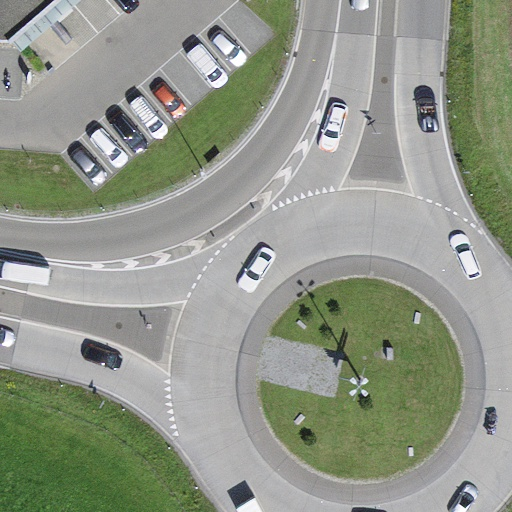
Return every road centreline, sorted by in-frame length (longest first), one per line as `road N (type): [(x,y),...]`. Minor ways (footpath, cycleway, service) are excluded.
road 1 (residential): [(328,0),(291,119),(250,174),(203,212),(151,235),(0,237)]
road 2 (primary): [(449,246),(428,162),(425,0)]
road 3 (secondary): [(243,277),(125,290),(0,275)]
road 4 (primary): [(362,0),(354,95),(307,232)]
road 5 (secondary): [(0,339),(130,376),(208,417)]
road 6 (primary): [(243,277),(217,320),(205,368),(208,417)]
road 7 (primary): [(449,246),(404,227),(355,222),(307,232)]
